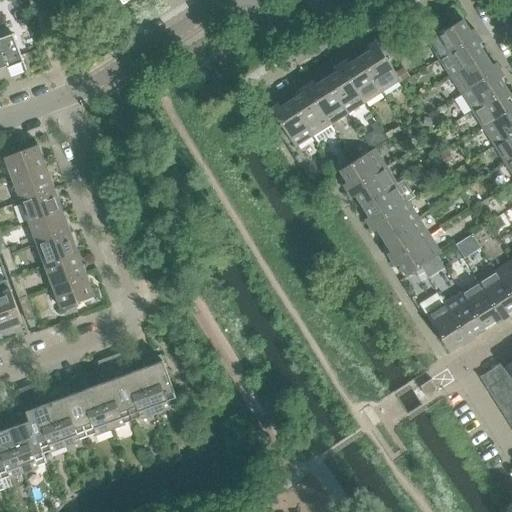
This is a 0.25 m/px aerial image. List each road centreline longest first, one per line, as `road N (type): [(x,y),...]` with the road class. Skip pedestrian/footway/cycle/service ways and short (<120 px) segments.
road 1 (residential): [(0,366),(134,316),(56,102)]
road 2 (residential): [(56,102),(222,0)]
road 3 (residential): [(260,0),(300,60),(402,0)]
